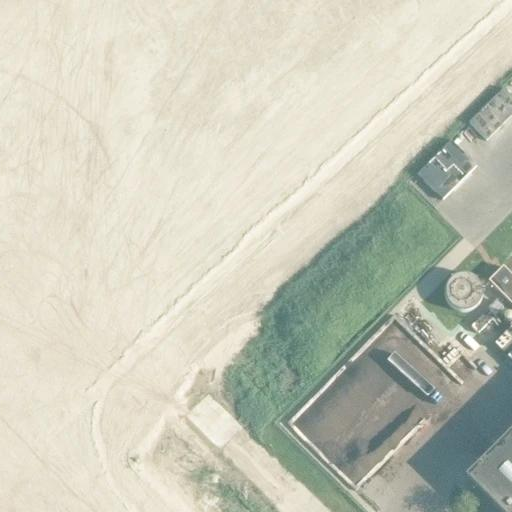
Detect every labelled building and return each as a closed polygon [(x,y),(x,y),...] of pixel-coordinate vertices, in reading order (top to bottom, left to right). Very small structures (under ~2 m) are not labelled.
[(187,0),(0,0),(0,330),(259,71),(187,0)] [(487,290),(511,314),(511,285),(502,275),(487,290)] [(476,289),(474,286),(471,285),(468,283),(465,283),(462,282),(459,283),(455,283),(453,285),(450,287),(448,288),(446,291),(444,294),(443,298),(443,301),(443,305),(444,308),(446,312),(448,314),(450,316),(452,318),(455,319),(458,320),(462,321),(465,320),(469,319),(472,318),(474,316),(476,314),(478,311),(480,308),(481,305),(481,301),(481,298),(480,294),(478,291),(476,289)] [(511,366),(511,342),(500,354),(511,366)] [(511,511),(511,438),(464,487),(488,511),(511,511)]
